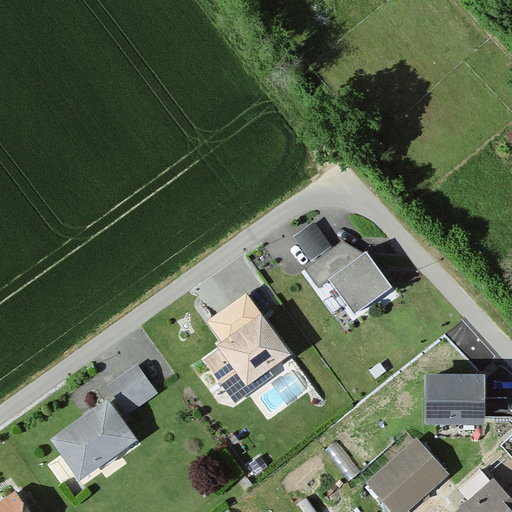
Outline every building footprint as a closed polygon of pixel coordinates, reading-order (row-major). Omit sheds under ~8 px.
[(294,232),(312,256),(333,241),(315,217),(294,232)] [(343,238),(301,270),(316,289),(324,283),(349,316),(386,288),(359,254),(357,256),(343,238)] [(221,347),(205,360),(236,399),(297,352),(261,307),(217,342),(221,347)] [(137,362),(107,384),(128,413),(158,391),(137,362)] [(477,376),(417,377),(418,428),(478,427),(477,376)] [(106,396),(49,437),(79,479),(137,438),(106,396)] [(415,437),(365,479),(393,511),(406,511),(448,476),(415,437)] [(490,481),(455,511),(505,511),(499,505),(505,498),(490,481)] [(0,511),(22,511),(9,493),(0,499),(0,511)]
